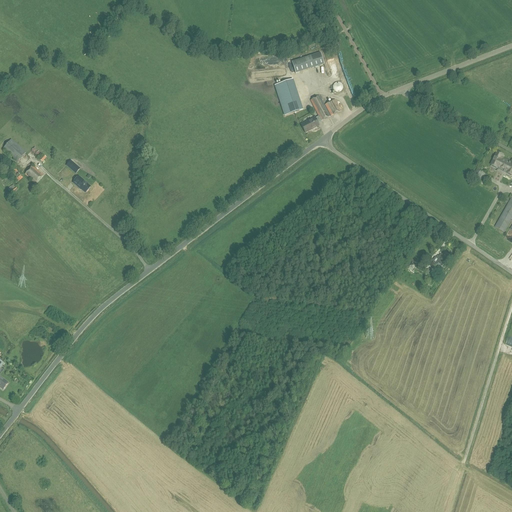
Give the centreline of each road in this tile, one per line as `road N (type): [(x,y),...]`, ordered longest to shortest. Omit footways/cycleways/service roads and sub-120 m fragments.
road 1 (unclassified): [(0,435),(111,300),(319,140)]
road 2 (unclassified): [(511,272),(319,140)]
road 3 (unclassified): [(355,114),(511,46)]
road 4 (track): [(511,305),(463,461)]
